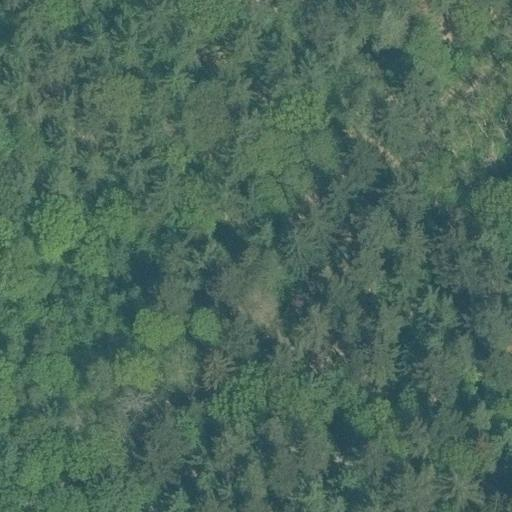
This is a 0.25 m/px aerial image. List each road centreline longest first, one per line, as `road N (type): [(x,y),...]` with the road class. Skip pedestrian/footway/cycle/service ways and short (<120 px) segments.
road 1 (track): [(511,31),(287,351)]
road 2 (track): [(266,322),(219,244),(174,142),(145,0)]
road 3 (track): [(295,357),(511,508)]
road 4 (track): [(287,351),(174,511)]
